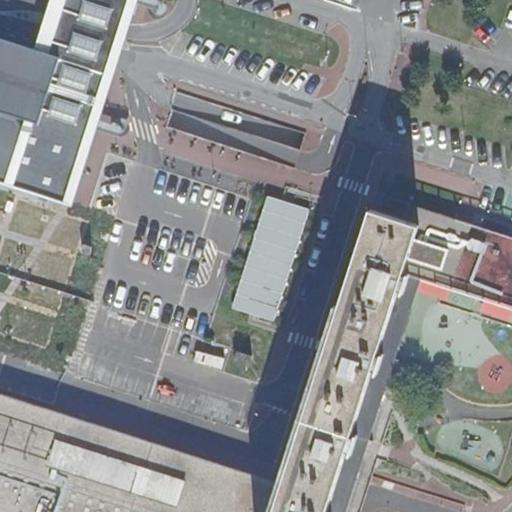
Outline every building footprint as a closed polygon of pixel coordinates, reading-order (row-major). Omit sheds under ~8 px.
[(60,0),(39,67),(11,154),(1,185),(67,206),(132,0),(60,0)] [(0,511),(267,511),(276,484),(197,460),(199,454),(191,451),(184,448),(181,455),(85,424),(87,419),(70,413),(68,419),(0,396),(0,150),(11,154),(39,67),(30,64),(32,56),(0,46),(0,511)] [(311,211),(269,198),(234,311),(276,324),(311,211)] [(429,234),(413,282),(511,313),(511,241),(402,206),(395,223),(429,234)] [(267,511),(339,511),(413,282),(429,234),(395,223),(364,213),(332,312),(276,484),(267,511)]
